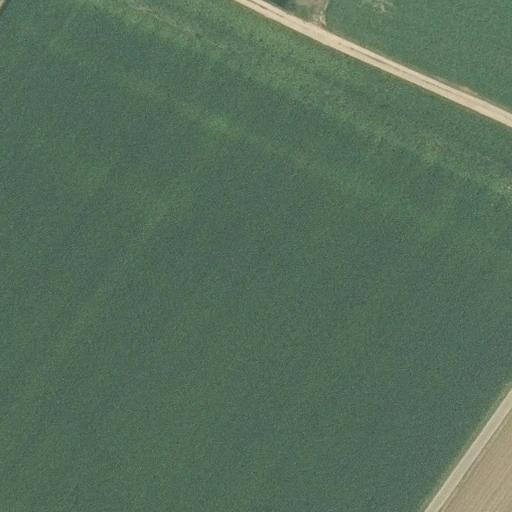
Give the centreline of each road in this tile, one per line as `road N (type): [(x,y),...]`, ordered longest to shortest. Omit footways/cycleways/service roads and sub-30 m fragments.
road 1 (track): [(511,128),(235,0)]
road 2 (track): [(435,511),(511,402)]
